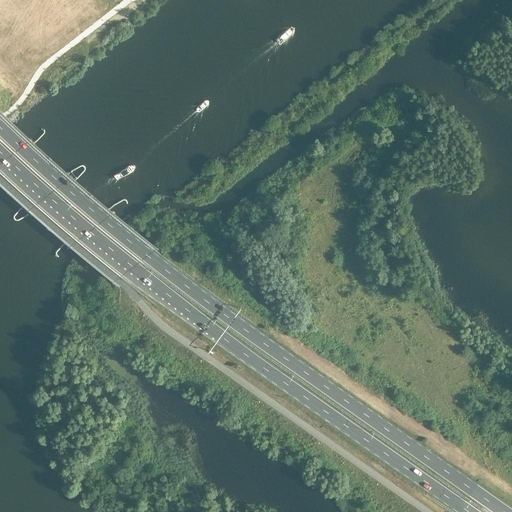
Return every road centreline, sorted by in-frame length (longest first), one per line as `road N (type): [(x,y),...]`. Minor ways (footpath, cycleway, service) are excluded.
road 1 (primary): [(503,511),(145,256),(0,128)]
road 2 (primary): [(0,156),(154,291),(468,511)]
